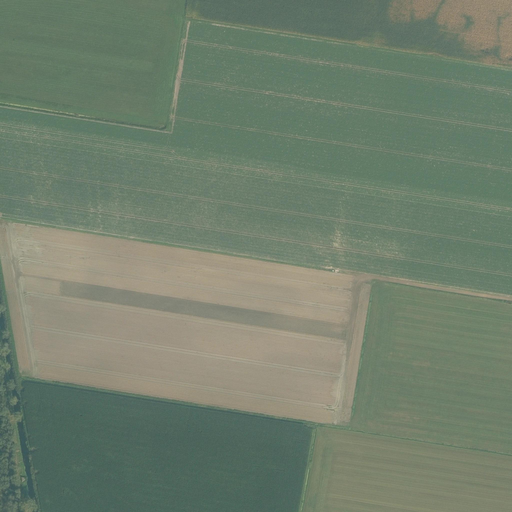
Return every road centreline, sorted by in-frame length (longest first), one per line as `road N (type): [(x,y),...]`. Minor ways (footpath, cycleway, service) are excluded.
road 1 (track): [(27,511),(13,484),(18,461),(0,354)]
road 2 (track): [(511,301),(379,280)]
